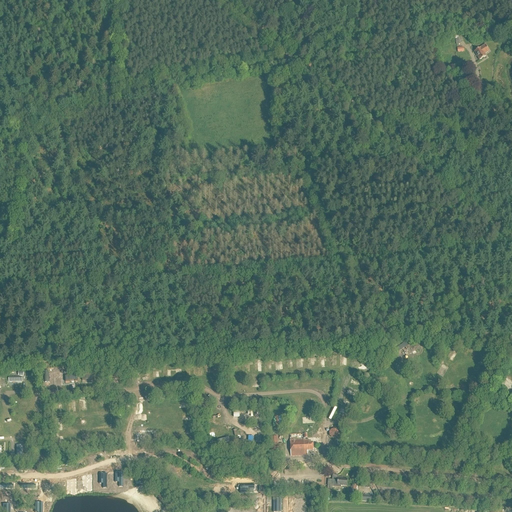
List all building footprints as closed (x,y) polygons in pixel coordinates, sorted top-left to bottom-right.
[(484,54),(489,51),(485,45),(474,52),(479,60),(486,56),(484,54)] [(403,334),(399,337),(406,350),(410,347),(403,334)] [(472,334),(464,346),(468,348),(476,336),(472,334)] [(492,340),(479,346),(481,350),(494,344),(492,340)] [(332,350),(332,359),(336,359),(336,366),(340,366),(341,350),(332,350)] [(351,350),(346,365),(353,367),(358,352),(351,350)] [(384,350),(382,354),(396,360),(398,355),(384,350)] [(325,353),(316,353),(316,363),(325,363),(325,353)] [(286,354),(277,355),(278,365),(286,364),(286,354)] [(305,354),(296,354),(296,364),(305,364),(305,354)] [(267,355),(258,356),(258,366),(267,365),(267,355)] [(373,357),(361,368),(366,373),(378,363),(373,357)] [(445,376),(432,383),(434,387),(447,380),(445,376)] [(412,377),(403,385),(407,389),(416,380),(412,377)] [(475,377),(472,381),(484,390),(487,386),(475,377)] [(454,378),(452,383),(465,388),(467,384),(454,378)] [(371,380),(356,382),(357,390),(373,388),(371,380)] [(382,383),(379,391),(387,394),(388,390),(394,393),(396,389),(382,383)] [(367,395),(351,398),(352,405),(368,403),(367,395)] [(376,396),(373,403),(380,407),(382,403),(388,406),(390,402),(376,396)] [(423,396),(423,405),(427,405),(427,412),(431,412),(432,397),(423,396)] [(438,397),(437,406),(442,406),(442,413),(446,413),(447,397),(438,397)] [(458,400),(455,409),(459,410),(457,417),(461,418),(466,404),(458,400)] [(339,407),(338,415),(347,417),(349,409),(339,407)] [(364,421),(362,437),(371,438),(372,429),(367,429),(368,422),(364,421)] [(379,422),(378,438),(387,439),(387,430),(383,430),(384,423),(379,422)] [(393,423),(391,438),(401,439),(401,431),(397,431),(398,423),(393,423)] [(408,424),(406,440),(415,440),(416,432),(411,432),(412,425),(408,424)] [(424,425),(422,440),(431,441),(432,433),(427,433),(428,425),(424,425)] [(440,426),(438,441),(447,442),(448,434),(443,433),(444,426),(440,426)] [(328,438),(337,438),(336,430),(328,430),(328,438)] [(278,444),(278,438),(270,438),(271,453),(284,452),(283,444),(278,444)] [(308,451),(314,451),(314,444),(310,444),(310,441),(306,442),(306,440),(291,441),(291,457),(308,456),(308,451)] [(22,446),(17,446),(17,458),(30,458),(30,452),(22,452),(22,446)] [(347,486),(348,479),(339,479),(339,478),(333,477),(333,480),(328,480),(328,485),(330,485),(330,488),(332,489),(332,487),(341,488),(341,486),(347,486)] [(273,498),(272,511),(280,511),(280,498),(273,498)] [(42,511),(43,503),(35,503),(34,511),(42,511)]
